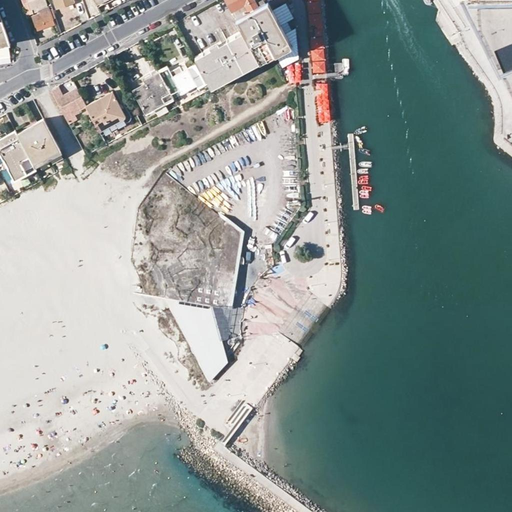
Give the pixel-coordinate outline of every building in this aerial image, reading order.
[(21,0),(27,15),(33,12),(28,0),(21,0)] [(28,0),(33,12),(38,10),(39,14),(32,16),(35,24),(36,26),(43,24),(43,22),(52,19),(48,6),(47,7),(44,0),(28,0)] [(224,0),(235,19),(267,2),(266,0),(224,0)] [(305,0),(308,14),(321,11),(319,0),(305,0)] [(235,19),(242,32),(258,62),(275,52),(290,45),(285,35),(279,25),(271,10),(269,6),(267,2),(235,19)] [(293,18),(285,2),(271,10),(279,25),(293,18)] [(0,40),(0,44),(9,43),(0,17),(0,29),(3,40),(0,40)] [(43,24),(45,28),(55,24),(52,19),(43,22),(43,24)] [(194,57),(210,87),(258,62),(242,32),(218,44),(210,49),(194,57)] [(159,73),(171,95),(193,80),(195,84),(203,80),(193,62),(171,75),(167,69),(159,73)] [(133,90),(145,112),(172,98),(171,95),(159,73),(158,71),(144,79),(146,83),(133,90)] [(171,95),(172,98),(195,84),(193,80),(171,95)] [(50,89),(60,108),(79,97),(75,88),(62,94),(57,85),(50,89)] [(114,97),(111,92),(100,98),(84,106),(97,130),(122,117),(122,116),(123,115),(122,114),(117,103),(114,97)] [(60,108),(68,123),(76,119),(74,114),(72,112),(77,109),(84,105),(79,97),(60,108)] [(28,154),(33,163),(59,149),(42,118),(16,132),(28,154)] [(0,156),(1,156),(0,154),(0,137),(15,130),(13,127),(0,133),(0,156)] [(0,154),(1,156),(14,179),(25,172),(19,162),(22,160),(20,158),(28,154),(16,132),(15,130),(0,137),(0,154)] [(59,149),(33,163),(34,166),(61,153),(59,149)] [(8,171),(2,173),(8,185),(13,182),(8,171)] [(242,232),(224,218),(192,292),(164,288),(162,297),(209,383),(227,363),(222,343),(212,308),(230,311),(242,232)] [(225,341),(230,311),(212,308),(222,343),(225,341)]
